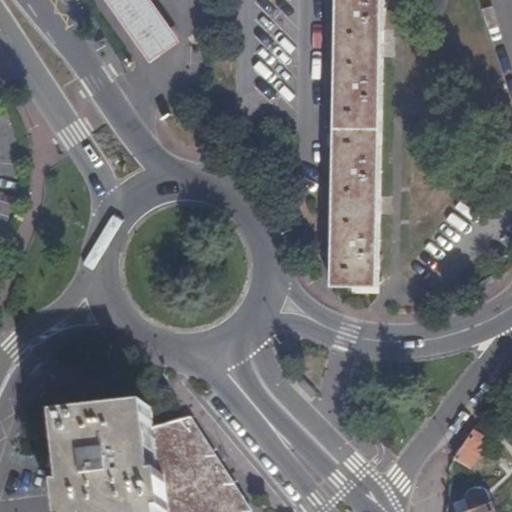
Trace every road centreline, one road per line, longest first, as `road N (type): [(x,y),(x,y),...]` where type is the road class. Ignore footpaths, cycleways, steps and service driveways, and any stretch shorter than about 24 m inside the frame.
road 1 (secondary): [(375,511),(260,384),(237,336)]
road 2 (secondary): [(0,26),(74,133),(112,219)]
road 3 (tertiary): [(383,511),(418,451),(511,330)]
road 4 (secondary): [(168,181),(42,0)]
road 5 (secondary): [(194,353),(326,511)]
road 6 (tertiary): [(345,335),(447,335),(511,304)]
road 7 (secondary): [(272,272),(270,245),(242,200),(193,179),(168,181)]
road 8 (residential): [(311,0),(303,152)]
